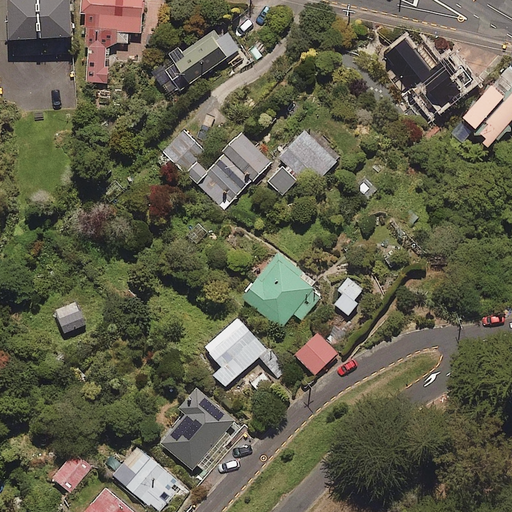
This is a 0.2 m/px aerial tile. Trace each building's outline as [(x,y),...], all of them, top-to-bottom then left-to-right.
[(68,0),(5,0),(7,32),(70,29),(68,0)] [(140,29),(140,0),(80,0),(80,47),(87,47),(86,79),(105,79),(106,40),(127,40),(127,29),(140,29)] [(238,45),(220,19),(150,67),(169,93),(238,45)] [(460,61),(454,66),(443,53),(428,64),(404,32),(383,48),(394,62),(384,70),(400,90),(410,82),(429,107),(471,75),(460,61)] [(511,110),(511,58),(509,56),(462,111),(490,136),(511,110)] [(203,147),(181,127),(162,147),(223,206),(271,157),(241,129),(205,166),(195,156),(203,147)] [(335,158),(304,127),(278,153),(310,184),(335,158)] [(295,178),(281,163),(267,177),(281,192),(295,178)] [(315,282),(278,250),(240,293),(280,327),(293,313),(301,320),(320,297),(310,288),(315,282)] [(366,290),(347,272),(336,284),(342,289),(332,299),(347,312),(366,290)] [(267,347),(236,312),(202,341),(221,363),(212,371),(224,384),(267,347)] [(337,349),(316,327),(293,350),(313,371),(337,349)] [(234,418),(195,382),(177,402),(185,409),(158,438),(190,467),(234,418)] [(180,483),(136,443),(111,470),(155,510),(180,483)] [(91,463),(72,448),(51,474),(70,489),(91,463)] [(136,511),(104,482),(77,511),(136,511)]
